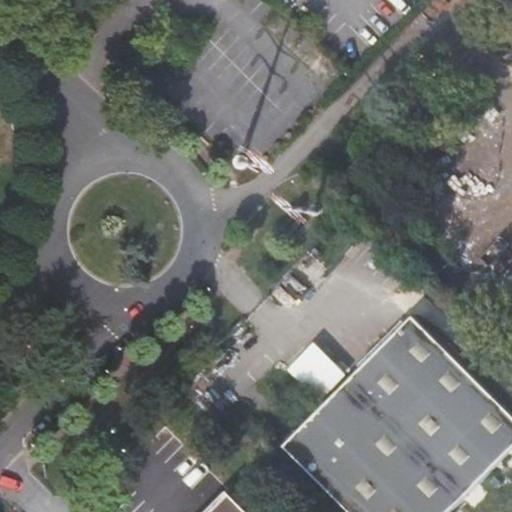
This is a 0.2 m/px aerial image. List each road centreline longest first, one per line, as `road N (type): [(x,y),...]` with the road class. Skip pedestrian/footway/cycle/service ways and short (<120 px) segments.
road 1 (unknown): [(205,238),(442,0)]
road 2 (unknown): [(237,6),(297,67),(300,81),(277,110),(244,118),(220,99),(199,68),(199,41),(210,27)]
road 3 (residential): [(113,307),(164,300),(199,263),(205,238),(202,212),(173,171),(124,157),(98,164)]
road 4 (unknown): [(199,263),(311,333),(340,333),(385,311)]
road 5 (residential): [(98,164),(0,27)]
road 6 (residential): [(0,418),(113,307)]
road 7 (unknown): [(53,95),(101,26),(130,0)]
road 8 (residential): [(98,164),(78,177),(54,219),(61,267)]
